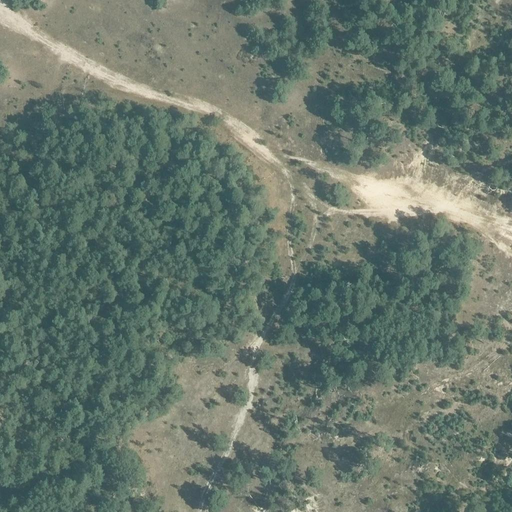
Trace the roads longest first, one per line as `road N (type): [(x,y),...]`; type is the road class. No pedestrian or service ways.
road 1 (track): [(511,226),(449,212),(340,211),(204,113),(132,90),(0,10)]
road 2 (track): [(199,511),(248,401),(259,344),(309,247),(311,194)]
